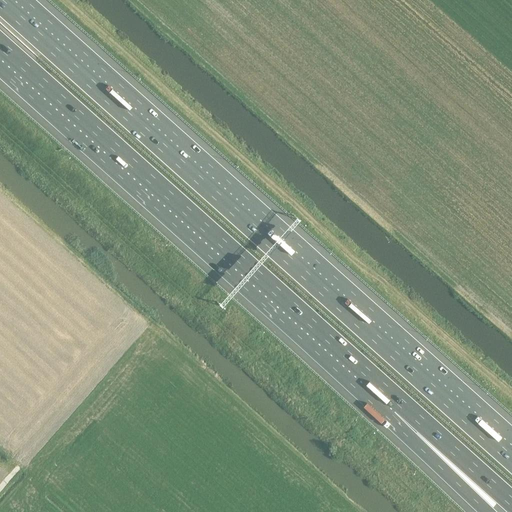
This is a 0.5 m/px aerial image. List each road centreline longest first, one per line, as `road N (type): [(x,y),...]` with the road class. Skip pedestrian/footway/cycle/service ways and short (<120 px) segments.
road 1 (motorway): [(511,453),(4,0)]
road 2 (motorway): [(0,52),(397,407)]
road 3 (motorway): [(397,407),(511,508)]
road 4 (motorway): [(397,407),(492,511)]
